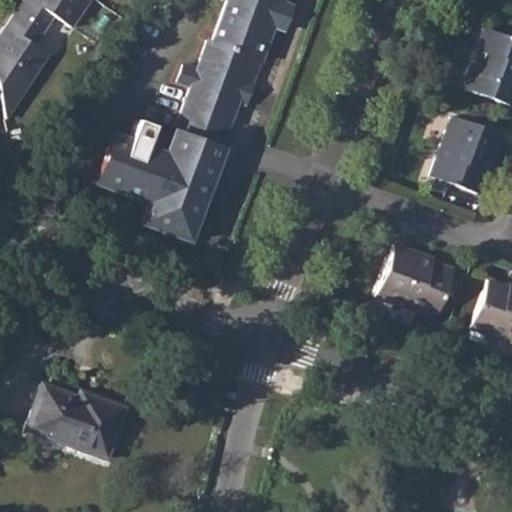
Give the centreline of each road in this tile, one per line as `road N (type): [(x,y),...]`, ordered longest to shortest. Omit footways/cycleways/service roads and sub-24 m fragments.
road 1 (residential): [(0,248),(260,342)]
road 2 (residential): [(260,342),(511,432)]
road 3 (residential): [(321,184),(387,0)]
road 4 (residential): [(321,184),(496,247)]
road 5 (residential): [(221,511),(260,342)]
road 6 (residential): [(260,342),(321,184)]
